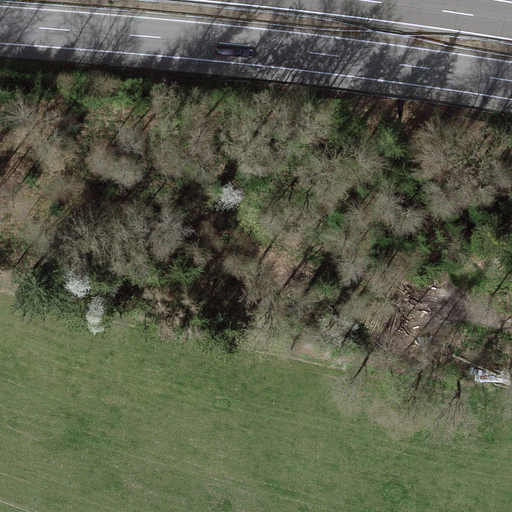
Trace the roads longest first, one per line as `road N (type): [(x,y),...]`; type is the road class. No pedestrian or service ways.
road 1 (motorway): [(0,25),(511,81)]
road 2 (track): [(413,111),(449,309),(511,327)]
road 3 (motorway): [(511,20),(364,0)]
